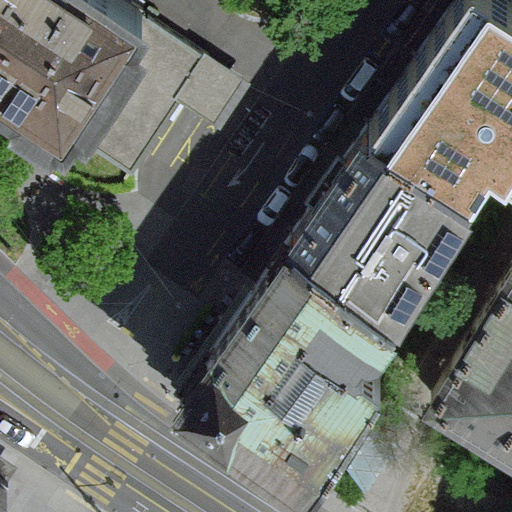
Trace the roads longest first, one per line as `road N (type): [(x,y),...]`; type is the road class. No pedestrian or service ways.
road 1 (residential): [(317,85),(97,398)]
road 2 (secondary): [(269,511),(97,398)]
road 3 (secondary): [(0,417),(141,511)]
road 4 (secondary): [(97,398),(0,291)]
